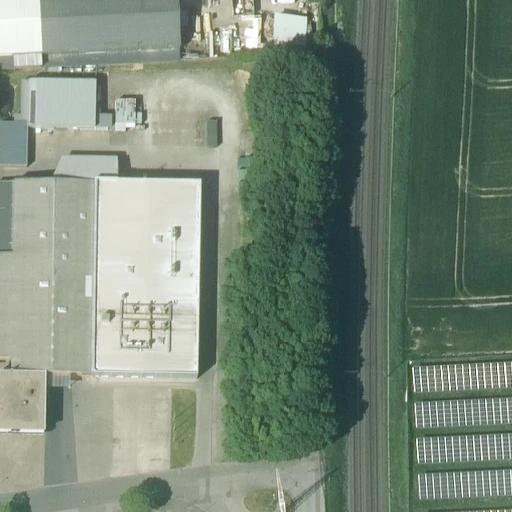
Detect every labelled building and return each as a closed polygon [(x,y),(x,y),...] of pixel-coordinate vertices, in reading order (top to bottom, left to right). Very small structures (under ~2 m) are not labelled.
[(35,0),(0,0),(0,60),(13,60),(39,59),(35,0)] [(176,0),(35,0),(39,59),(13,60),(14,72),(180,64),(176,0)] [(308,54),(309,19),(274,19),(274,54),(308,54)] [(13,60),(0,60),(0,72),(14,72),(13,60)] [(96,86),(22,84),(21,118),(15,118),(14,126),(28,126),(28,131),(107,133),(111,129),(111,120),(95,120),(96,86)] [(14,126),(0,125),(0,169),(27,170),(28,131),(28,126),(14,126)] [(14,185),(0,185),(0,257),(13,258),(14,185)] [(95,186),(14,185),(13,258),(12,282),(93,283),(95,186)] [(199,188),(95,186),(93,283),(173,284),(171,380),(196,381),(199,188)] [(13,258),(0,257),(0,362),(11,363),(12,282),(13,258)] [(93,283),(12,282),(11,363),(11,378),(45,378),(92,379),(93,283)] [(173,284),(93,283),(92,379),(171,380),(173,284)] [(11,378),(0,377),(0,409),(19,410),(19,414),(45,414),(45,378),(11,378)] [(19,410),(0,409),(0,433),(19,434),(19,414),(19,410)] [(45,414),(19,414),(19,434),(44,434),(45,414)]
